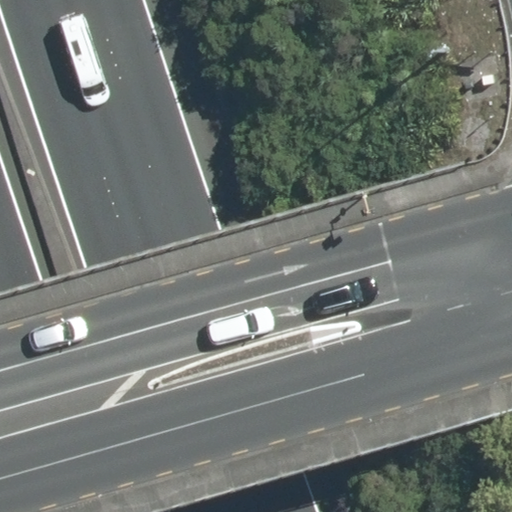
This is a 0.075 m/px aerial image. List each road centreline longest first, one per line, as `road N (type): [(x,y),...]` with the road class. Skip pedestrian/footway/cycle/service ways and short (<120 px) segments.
road 1 (motorway): [(48,0),(226,511)]
road 2 (secondary): [(0,373),(511,225)]
road 3 (secondary): [(511,343),(0,486)]
road 4 (motorway): [(80,511),(0,287)]
